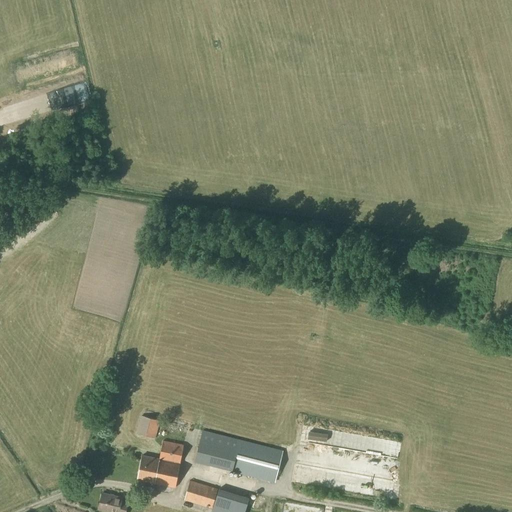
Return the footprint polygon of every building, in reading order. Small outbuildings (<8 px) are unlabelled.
[(155,439),(160,421),(141,416),(136,433),(155,439)] [(202,430),(194,462),(204,464),(212,433),(202,430)] [(226,436),(218,468),(271,482),(279,450),(226,436)] [(175,488),(184,445),(163,441),(159,459),(142,456),(137,480),(154,483),(154,484),(175,488)] [(190,481),(184,500),(212,509),(218,489),(190,481)] [(102,493),(98,509),(109,511),(126,511),(129,503),(122,502),(122,498),(102,493)]
